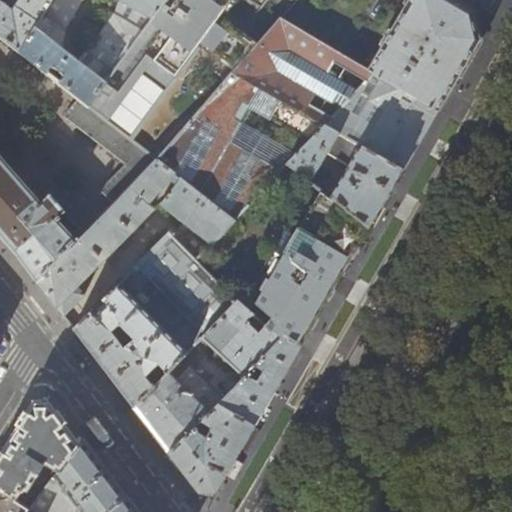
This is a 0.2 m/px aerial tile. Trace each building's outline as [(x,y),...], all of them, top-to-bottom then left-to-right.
[(0,0),(0,36),(15,48),(20,52),(50,0),(0,0)] [(50,0),(20,52),(79,99),(99,115),(159,31),(182,0),(50,0)] [(182,0),(159,31),(99,115),(134,142),(199,46),(229,77),(233,73),(263,38),(280,19),(306,15),(317,0),(182,0)] [(409,0),(367,71),(436,111),(446,95),(478,40),(474,26),(470,13),(448,0),(409,0)] [(367,71),(280,19),(263,38),(233,73),(402,170),(419,141),(436,111),(367,71)] [(0,157),(0,61),(15,48),(0,36),(0,234),(9,245),(16,253),(37,281),(75,243),(56,219),(63,212),(50,196),(40,204),(0,157)] [(233,73),(229,77),(162,154),(157,160),(175,175),(180,178),(233,220),(286,165),(319,190),(368,228),(386,198),(402,170),(233,73)] [(134,142),(99,115),(79,99),(65,117),(126,166),(102,192),(114,203),(157,160),(152,157),(134,142)] [(157,151),(152,157),(157,160),(162,154),(157,151)] [(146,203),(175,175),(157,160),(114,203),(75,243),(37,281),(64,316),(84,295),(76,287),(152,209),(146,203)] [(105,304),(92,316),(90,315),(91,314),(88,312),(73,328),(108,375),(133,407),(152,388),(144,377),(157,364),(166,373),(167,373),(201,338),(236,302),(196,262),(233,220),(180,178),(160,205),(209,244),(194,260),(171,237),(172,235),(170,233),(133,269),(134,269),(118,285),(117,284),(100,300),(102,303),(103,302),(105,304)] [(271,319),(265,326),(269,329),(281,339),(300,346),(337,282),(368,228),(319,190),(301,222),(290,216),(248,287),(260,294),(254,305),(271,319)] [(415,318),(432,328),(447,302),(430,292),(427,298),(415,318)] [(237,302),(236,302),(201,338),(244,377),(281,339),(269,329),(262,336),(249,324),(255,317),(237,302)] [(276,387),(300,346),(281,339),(244,377),(222,399),(216,405),(254,425),(276,387)] [(167,373),(166,373),(152,388),(133,407),(137,412),(169,453),(192,429),(199,422),(216,405),(222,399),(188,366),(174,380),(167,373)] [(44,465),(57,473),(78,443),(49,403),(32,403),(5,446),(0,454),(0,489),(16,500),(23,489),(27,491),(44,465)] [(254,425),(216,405),(199,422),(203,424),(203,423),(210,427),(209,430),(214,434),(210,440),(192,429),(169,453),(199,493),(215,492),(237,455),(254,425)] [(485,455),(490,458),(500,441),(474,426),(464,443),(485,455)] [(78,443),(57,473),(47,486),(36,501),(30,509),(35,511),(71,511),(76,507),(77,508),(76,511),(137,511),(116,483),(82,439),(78,443)] [(30,497),(36,501),(47,486),(42,482),(30,497)] [(0,511),(35,511),(30,509),(16,500),(0,489),(0,511)]
